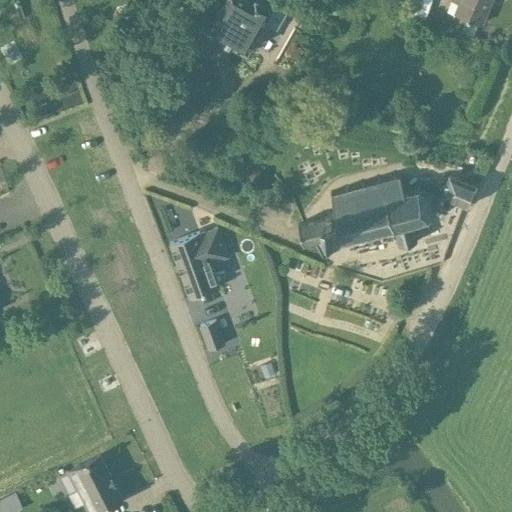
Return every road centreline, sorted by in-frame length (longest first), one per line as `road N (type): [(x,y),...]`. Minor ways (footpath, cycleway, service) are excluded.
road 1 (residential): [(266,480),(220,421),(61,0)]
road 2 (residential): [(228,511),(192,498),(175,477),(0,102)]
road 3 (residential): [(266,480),(380,391),(440,297),(511,131)]
